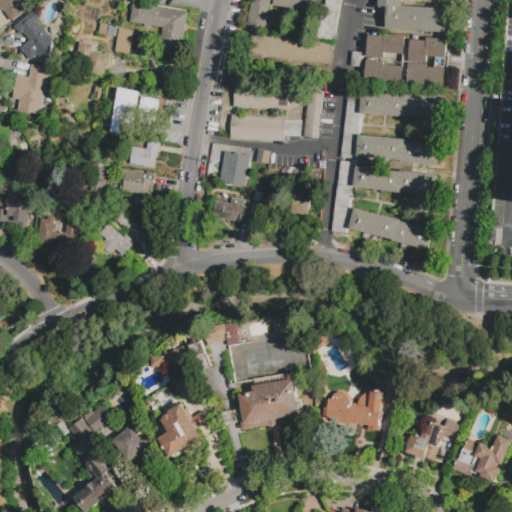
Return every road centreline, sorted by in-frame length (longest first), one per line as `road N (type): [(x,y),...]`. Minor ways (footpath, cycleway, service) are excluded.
road 1 (residential): [(462,300),(483,0)]
road 2 (residential): [(206,511),(277,485),(336,480),(394,491),(442,511)]
road 3 (residential): [(0,361),(55,325),(181,274)]
road 4 (residential): [(226,0),(202,152)]
road 5 (residential): [(321,257),(462,300)]
road 6 (residential): [(181,274),(321,257)]
road 7 (residential): [(202,152),(181,274)]
